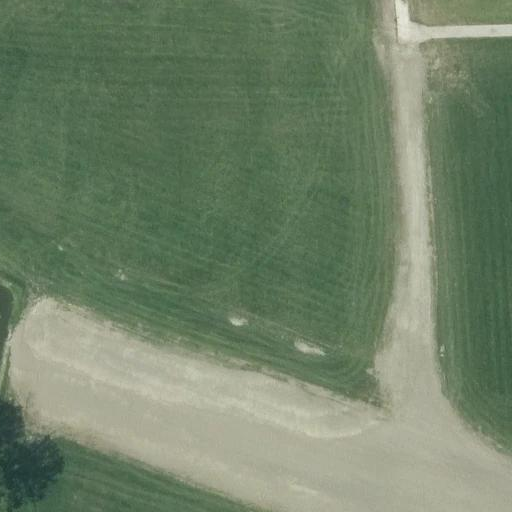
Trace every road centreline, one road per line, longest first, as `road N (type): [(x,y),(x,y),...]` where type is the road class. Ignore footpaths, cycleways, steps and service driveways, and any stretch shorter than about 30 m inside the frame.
road 1 (track): [(424,462),(403,34)]
road 2 (track): [(511,30),(403,34),(400,0)]
